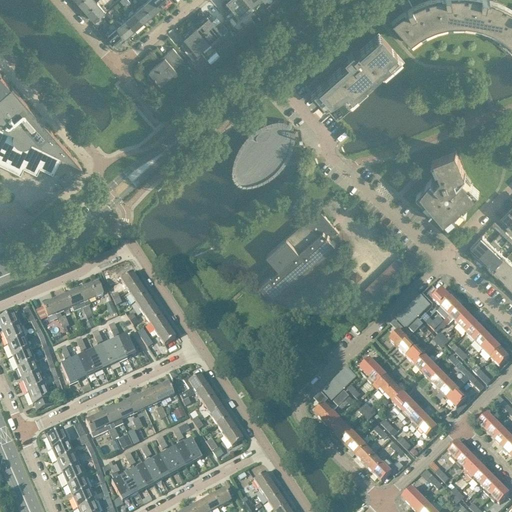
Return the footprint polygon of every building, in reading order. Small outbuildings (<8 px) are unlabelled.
[(96,1),(95,0),(79,0),(78,2),(85,11),(96,1)] [(155,0),(146,0),(143,4),(151,14),(160,6),(155,0)] [(225,0),(227,1),(233,9),(229,13),(226,15),(230,20),(230,21),(233,24),(236,22),(242,17),(239,13),(250,4),(246,0),(225,0)] [(398,16),(395,18),(392,21),(416,48),(425,42),(429,40),(438,36),(448,33),(452,33),(463,32),(473,34),(477,35),(486,39),(495,44),(499,47),(506,54),(511,49),(511,11),(510,10),(503,6),(495,2),(489,0),(488,0),(428,0),(426,1),(419,4),(412,7),(408,0),(406,0),(400,4),(404,11),(398,16)] [(93,20),(104,10),(96,1),(85,11),(93,20)] [(143,4),(134,11),(142,21),(151,14),(143,4)] [(134,11),(125,19),(133,29),(142,21),(134,11)] [(220,21),(214,25),(208,18),(196,28),(207,41),(219,31),(222,34),(227,30),(220,21)] [(116,20),(112,23),(124,37),(133,29),(125,19),(120,24),(116,20)] [(110,28),(105,33),(106,35),(107,35),(110,39),(116,46),(126,38),(124,37),(112,23),(110,24),(110,25),(108,26),(110,28)] [(237,31),(241,37),(248,31),(243,26),(237,31)] [(196,50),(207,41),(196,28),(192,32),(190,30),(184,36),(191,45),(186,49),(194,58),(199,54),(196,50)] [(337,122),(404,62),(400,59),(378,33),(311,92),(322,105),(337,122)] [(173,67),(182,60),(172,48),(163,56),(164,57),(149,71),(150,72),(147,75),(151,79),(153,77),(154,78),(155,78),(159,82),(175,68),(173,67)] [(10,87),(2,78),(0,75),(0,164),(20,174),(23,168),(36,174),(40,168),(52,174),(59,160),(57,159),(60,155),(81,165),(11,86),(10,87)] [(293,127),(292,126),(292,127),(288,123),(289,122),(288,122),(288,123),(286,121),(283,120),(277,119),(271,120),(265,122),(265,121),(265,122),(259,124),(259,123),(259,124),(254,126),(253,126),(254,127),(253,127),(249,129),(249,130),(249,129),(248,130),(244,133),(239,138),(240,139),(237,143),(233,151),(230,161),(229,166),(229,172),(231,177),(235,181),(240,184),(246,184),(252,184),(258,182),(263,180),(269,177),(274,174),(274,175),(277,173),(279,171),(279,170),(283,166),(286,161),(289,155),(290,154),(289,154),(289,155),(288,157),(286,161),(282,165),(280,167),(278,170),(277,172),(275,170),(277,168),(281,164),(284,159),(287,154),(289,149),(291,143),(292,138),(291,133),(295,132),(294,132),(293,129),(292,127),(293,127)] [(455,174),(465,171),(456,150),(432,160),(432,161),(433,162),(434,163),(434,164),(436,166),(437,167),(439,169),(439,168),(441,172),(434,179),(432,177),(416,194),(425,202),(424,203),(425,204),(426,206),(427,207),(428,209),(429,210),(430,211),(430,212),(433,210),(449,224),(457,216),(460,215),(461,214),(464,213),(465,212),(466,211),(467,210),(464,208),(479,192),(470,184),(471,183),(470,181),(470,180),(469,178),(468,177),(467,176),(466,175),(466,174),(465,174),(458,181),(455,174)] [(511,207),(500,219),(511,231),(511,207)] [(271,274),(260,284),(271,298),(282,289),(284,290),(297,279),(295,279),(300,274),(300,275),(313,264),(311,263),(317,258),(318,260),(331,250),(330,248),(335,245),(331,239),(339,233),(322,212),(308,224),(306,220),(286,237),(266,253),(279,268),(273,275),(271,274)] [(498,230),(500,227),(495,222),(492,224),(498,230)] [(490,243),(490,242),(482,235),(470,248),(478,256),(490,243)] [(498,250),(502,246),(494,239),(490,242),(490,243),(478,256),(486,263),(498,250)] [(494,270),(506,257),(498,250),(486,263),(494,270)] [(502,278),(511,266),(511,263),(506,257),(494,270),(502,278)] [(367,300),(401,267),(394,261),(361,293),(367,300)] [(509,285),(511,282),(511,266),(502,278),(509,285)] [(127,293),(139,286),(131,274),(120,282),(127,293)] [(88,302),(102,296),(96,282),(90,284),(91,286),(78,292),(85,309),(88,308),(89,307),(88,302)] [(135,304),(146,296),(139,286),(127,293),(135,304)] [(441,309),(450,300),(442,291),(437,295),(432,300),(441,309)] [(82,310),(85,309),(78,292),(66,297),(71,309),(73,314),(82,310)] [(367,300),(361,293),(360,292),(353,299),(361,308),(369,301),(367,300)] [(331,305),(331,295),(324,295),(321,298),(321,305),(331,305)] [(142,315),(153,307),(146,296),(135,304),(142,315)] [(59,314),(71,309),(66,297),(54,302),(59,314)] [(424,312),(430,307),(421,297),(415,303),(424,312)] [(449,318),(458,308),(450,300),(441,309),(449,317),(449,318)] [(47,319),(59,314),(54,302),(42,307),(47,319)] [(109,317),(115,315),(111,303),(104,306),(109,317)] [(417,318),(424,312),(415,303),(409,309),(417,318)] [(149,326),(160,318),(153,307),(142,315),(149,326)] [(457,326),(467,317),(458,308),(449,318),(449,317),(443,323),(447,327),(453,322),(457,326)] [(411,324),(417,318),(409,309),(402,315),(411,324)] [(30,323),(34,322),(28,310),(22,312),(28,324),(30,323)] [(405,330),(411,324),(402,315),(396,321),(405,330)] [(0,330),(2,335),(19,328),(13,316),(6,319),(6,317),(0,319),(0,320),(0,321),(0,330)] [(425,324),(430,320),(426,316),(421,320),(425,324)] [(466,335),(475,325),(467,317),(457,326),(466,335)] [(156,336),(167,329),(160,318),(149,326),(156,336)] [(430,328),(434,324),(430,320),(425,324),(430,328)] [(36,335),(40,333),(34,322),(30,323),(36,335)] [(419,331),(423,326),(419,322),(414,326),(419,331)] [(474,344),(484,334),(475,325),(466,335),(474,344)] [(423,335),(427,331),(423,326),(419,331),(423,335)] [(7,347),(24,340),(19,328),(2,335),(7,347)] [(163,347),(175,340),(167,329),(156,336),(163,347)] [(398,350),(407,341),(399,332),(389,342),(398,350)] [(45,345),(43,338),(40,333),(36,335),(39,340),(41,347),(45,345)] [(441,342),(445,338),(441,334),(437,338),(441,342)] [(482,352),(492,343),(484,334),(474,344),(482,352)] [(126,361),(135,357),(126,337),(117,341),(126,361)] [(437,346),(441,342),(437,338),(433,342),(437,346)] [(445,347),(449,343),(445,338),(441,342),(445,347)] [(12,359),(28,352),(24,340),(7,347),(12,359)] [(118,365),(126,361),(117,341),(109,345),(118,365)] [(406,359),(416,350),(407,341),(398,350),(406,359)] [(441,351),(445,347),(441,342),(437,346),(441,351)] [(491,361),(500,351),(492,343),(482,352),(491,361)] [(45,359),(50,358),(45,345),(41,347),(45,359)] [(110,369),(118,365),(109,345),(101,349),(110,369)] [(102,372),(110,369),(101,349),(93,352),(102,372)] [(414,368),(424,358),(416,350),(406,359),(414,368)] [(459,358),(463,354),(459,350),(455,354),(459,358)] [(499,369),(509,360),(500,351),(491,361),(499,369)] [(17,371),(33,364),(28,352),(12,359),(17,371)] [(94,376),(102,372),(93,352),(85,356),(94,376)] [(463,363),(467,359),(463,354),(459,358),(463,363)] [(86,380),(94,376),(85,356),(76,360),(86,380)] [(452,365),(456,361),(452,356),(448,360),(452,365)] [(50,372),(54,370),(50,358),(45,359),(50,372)] [(423,376),(432,367),(424,358),(414,368),(423,376)] [(77,384),(86,380),(76,360),(68,364),(77,384)] [(366,381),(378,370),(369,361),(359,371),(363,374),(361,376),(366,381)] [(456,369),(461,365),(456,361),(452,365),(456,369)] [(22,383),(38,376),(33,364),(17,371),(22,383)] [(69,388),(77,384),(68,364),(60,367),(69,388)] [(431,385),(441,376),(432,367),(423,376),(431,385)] [(475,376),(479,372),(475,368),(471,372),(475,376)] [(350,384),(356,378),(347,369),(341,375),(350,384)] [(54,384),(58,382),(54,370),(50,372),(54,384)] [(376,388),(386,379),(378,370),(366,381),(372,387),(374,385),(376,388)] [(174,372),(169,374),(171,380),(177,377),(176,376),(174,372)] [(479,381),(483,376),(479,372),(475,376),(479,381)] [(343,390),(350,384),(341,375),(335,381),(343,390)] [(27,395),(43,388),(38,376),(22,383),(27,395)] [(195,395),(206,388),(199,376),(192,381),(189,378),(182,383),(188,392),(180,398),(182,404),(185,403),(185,402),(187,400),(195,395)] [(440,394),(449,384),(441,376),(431,385),(440,394)] [(383,398),(394,387),(386,379),(376,388),(379,391),(377,393),(383,398)] [(337,396),(343,390),(335,381),(329,387),(337,396)] [(56,397),(62,395),(58,382),(54,384),(52,385),(56,397)] [(448,402),(458,393),(449,384),(440,394),(448,402)] [(156,405),(173,397),(168,385),(150,393),(156,405)] [(331,402),(337,396),(329,387),(322,393),(331,402)] [(356,392),(351,387),(346,391),(351,396),(356,392)] [(393,405),(403,396),(394,387),(383,398),(388,404),(387,405),(390,408),(393,405)] [(36,412),(51,406),(43,388),(27,395),(32,408),(34,407),(36,412)] [(202,406),(213,398),(206,388),(195,395),(202,406)] [(356,401),(361,397),(356,392),(351,396),(356,401)] [(144,411),(156,405),(150,393),(138,399),(144,411)] [(457,411),(466,402),(458,393),(448,402),(457,411)] [(345,402),(349,398),(344,394),(340,397),(345,402)] [(400,416),(411,404),(403,396),(393,405),(396,408),(394,410),(400,416)] [(209,417),(220,409),(213,398),(202,406),(209,417)] [(350,407),(353,403),(349,398),(345,402),(350,407)] [(132,416),(144,411),(138,399),(127,404),(132,416)] [(506,414),(510,410),(500,400),(496,404),(506,414)] [(327,409),(324,406),(319,401),(312,408),(316,413),(314,415),(323,424),(334,413),(329,407),(327,409)] [(120,422),(132,416),(127,404),(115,409),(120,422)] [(410,422),(420,413),(411,404),(400,416),(405,421),(407,419),(410,422)] [(367,414),(371,410),(366,405),(362,409),(367,414)] [(115,409),(103,415),(109,427),(111,432),(114,430),(123,426),(120,422),(115,409)] [(216,427),(228,420),(220,409),(209,417),(216,427)] [(363,418),(367,414),(362,409),(358,413),(363,418)] [(177,421),(184,418),(181,410),(173,414),(177,421)] [(372,419),(376,415),(371,410),(367,414),(372,419)] [(338,420),(340,418),(334,413),(323,424),(331,432),(341,423),(338,420)] [(416,433),(428,422),(420,413),(410,422),(413,425),(411,427),(416,433)] [(368,423),(372,419),(367,414),(363,418),(368,423)] [(91,420),(85,423),(93,440),(108,433),(111,432),(109,427),(103,415),(91,420)] [(486,434),(496,425),(487,416),(477,425),(486,434)] [(224,438),(235,431),(228,420),(216,427),(224,438)] [(385,430),(389,426),(384,421),(380,425),(385,430)] [(427,440),(437,430),(428,422),(416,433),(422,439),(424,437),(427,440)] [(345,424),(343,426),(341,423),(331,432),(339,441),(351,430),(345,424)] [(79,440),(81,439),(85,437),(79,425),(73,428),(79,440)] [(494,443),(504,433),(496,425),(486,434),(494,443)] [(180,436),(189,431),(186,426),(172,433),(175,439),(178,437),(177,436),(180,435),(180,436)] [(390,435),(394,431),(389,426),(385,430),(390,435)] [(378,437),(382,433),(377,428),(373,432),(378,437)] [(354,437),(356,435),(351,430),(339,441),(348,450),(357,440),(354,437)] [(231,449),(242,442),(235,431),(224,438),(231,449)] [(51,452),(67,445),(62,433),(45,440),(51,452)] [(383,442),(387,438),(382,433),(378,437),(383,442)] [(503,451),(511,442),(511,441),(504,433),(494,443),(503,451)] [(87,450),(91,448),(85,437),(81,439),(87,450)] [(122,451),(132,446),(128,438),(118,442),(122,451)] [(401,448),(405,444),(400,439),(396,442),(401,448)] [(362,441),(360,443),(357,440),(348,450),(356,458),(368,447),(362,441)] [(193,465),(201,461),(190,441),(182,446),(193,465)] [(511,460),(511,459),(511,442),(503,451),(511,460)] [(406,452),(410,449),(405,444),(401,448),(406,452)] [(56,464),(72,457),(67,445),(51,452),(56,464)] [(395,454),(399,450),(394,445),(390,449),(395,454)] [(455,465),(466,454),(458,445),(448,455),(451,458),(449,460),(455,465)] [(185,469),(193,465),(182,446),(174,450),(185,469)] [(371,454),(373,453),(368,447),(356,458),(364,467),(374,457),(371,454)] [(96,460),(94,455),(91,448),(87,450),(90,457),(92,462),(96,460)] [(177,474),(185,469),(174,450),(166,454),(177,474)] [(212,453),(216,460),(221,456),(217,450),(212,453)] [(399,459),(404,455),(399,450),(395,454),(399,459)] [(414,459),(418,455),(413,450),(409,454),(414,459)] [(169,478),(177,474),(166,454),(159,459),(169,478)] [(465,472),(475,462),(466,454),(455,465),(460,471),(462,469),(465,472)] [(72,457),(56,464),(61,476),(82,467),(80,462),(76,464),(72,457)] [(379,459),(377,460),(374,457),(364,467),(373,476),(384,464),(379,459)] [(161,482),(169,478),(159,459),(151,463),(161,482)] [(96,475),(100,473),(96,460),(92,462),(96,475)] [(471,482),(483,471),(475,462),(465,472),(468,475),(466,477),(471,482)] [(153,487),(161,482),(151,463),(143,467),(153,487)] [(388,472),(390,470),(384,464),(373,476),(381,484),(391,475),(388,472)] [(435,475),(439,471),(433,464),(429,468),(435,475)] [(83,480),(87,479),(82,467),(61,476),(66,488),(83,480)] [(145,491),(153,487),(143,467),(135,471),(145,491)] [(116,475),(119,473),(116,468),(113,469),(114,470),(111,471),(113,476),(110,477),(114,483),(111,484),(121,504),(129,499),(119,480),(116,475)] [(137,495),(145,491),(135,471),(127,476),(137,495)] [(482,489),(491,480),(483,471),(471,482),(477,488),(479,486),(482,489)] [(428,482),(432,478),(425,472),(421,475),(428,482)] [(440,480),(443,476),(439,472),(435,475),(440,480)] [(100,487),(104,485),(100,473),(96,475),(100,487)] [(260,494),(272,486),(264,475),(253,483),(260,494)] [(129,499),(137,495),(127,476),(119,480),(129,499)] [(444,484),(448,481),(443,476),(440,480),(444,484)] [(433,486),(437,483),(432,478),(429,482),(433,486)] [(72,500),(88,492),(83,480),(66,488),(72,500)] [(488,499),(500,488),(491,480),(482,489),(485,492),(483,494),(488,499)] [(437,491),(441,487),(437,483),(433,486),(437,491)] [(104,499),(108,498),(104,485),(100,487),(104,499)] [(267,504),(279,497),(272,486),(260,494),(267,504)] [(499,506),(508,497),(500,488),(488,499),(494,505),(496,503),(499,506)] [(459,494),(457,492),(454,489),(450,493),(455,498),(459,494)] [(417,492),(415,493),(411,490),(402,500),(410,508),(422,497),(417,492)] [(218,510),(230,503),(224,491),(212,498),(218,510)] [(77,511),(93,504),(88,492),(72,500),(77,511)] [(451,502),(455,498),(450,493),(446,497),(449,499),(451,502)] [(460,503),(464,499),(459,494),(455,498),(460,503)] [(272,511),(279,511),(286,508),(279,497),(267,504),(272,511)] [(426,505),(428,503),(422,497),(410,508),(413,511),(424,511),(429,508),(426,505)] [(106,511),(108,511),(112,510),(108,498),(104,499),(102,500),(106,511)] [(205,511),(214,511),(218,510),(212,498),(201,504),(205,511)] [(456,507),(460,503),(455,498),(451,502),(456,507)]
